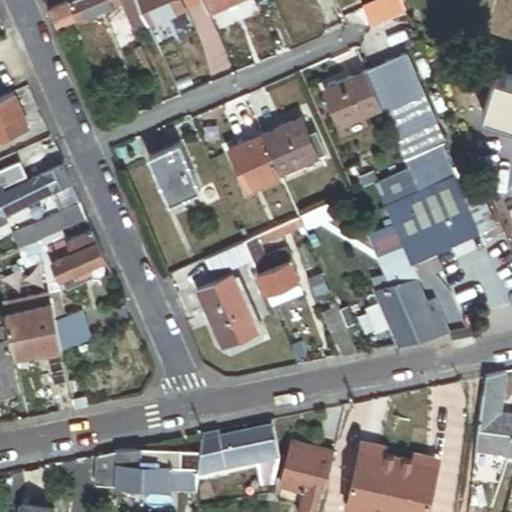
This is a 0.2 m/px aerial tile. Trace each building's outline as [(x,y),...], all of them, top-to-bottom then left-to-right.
[(58,29),(79,19),(71,0),(50,10),(58,29)] [(121,0),(71,0),(79,19),(122,1),(121,0)] [(121,0),(122,1),(136,32),(150,26),(150,25),(138,0),(121,0)] [(138,0),(150,25),(186,9),(182,0),(138,0)] [(205,0),(182,0),(186,9),(205,0)] [(205,0),(212,15),(245,0),(205,0)] [(348,0),(334,0),(344,22),(356,17),(348,0)] [(444,145),(405,57),(366,74),(382,111),(404,162),(444,145)] [(340,130),(382,111),(366,74),(324,92),(340,130)] [(511,81),(492,74),(478,114),(511,124),(511,81)] [(14,92),(0,98),(0,139),(29,126),(14,92)] [(279,177),(318,160),(301,120),(262,137),(279,177)] [(279,177),(262,137),(228,152),(247,194),(280,180),(279,177)] [(149,158),(170,205),(200,192),(179,145),(149,158)] [(453,177),(443,156),(376,188),(386,209),(453,177)] [(0,190),(4,189),(27,179),(21,164),(0,172),(0,190)] [(55,193),(72,186),(64,168),(6,193),(0,195),(0,217),(5,215),(31,204),(55,193)] [(437,254),(480,234),(453,177),(386,209),(395,227),(413,266),(437,254)] [(35,212),(59,202),(55,193),(31,204),(35,212)] [(86,219),(81,207),(58,218),(59,219),(63,228),(63,229),(68,227),(86,219)] [(63,228),(59,219),(43,226),(48,235),(63,228)] [(89,226),(86,219),(68,227),(71,234),(89,226)] [(304,229),(300,220),(257,238),(260,247),(304,229)] [(39,240),(48,236),(48,235),(43,226),(20,236),(24,247),(39,240)] [(395,227),(368,240),(384,276),(413,266),(395,227)] [(61,231),(48,236),(39,240),(48,286),(60,280),(104,260),(92,231),(66,243),(61,231)] [(260,247),(257,238),(245,243),(258,275),(270,270),(265,258),(260,247)] [(205,263),(211,276),(247,260),(241,247),(205,263)] [(284,250),(265,258),(270,270),(289,262),(284,250)] [(437,254),(413,266),(427,277),(429,280),(445,273),(437,254)] [(270,270),(258,275),(266,295),(296,282),(298,281),(290,262),(289,262),(270,270)] [(372,280),(376,293),(415,281),(427,277),(413,266),(384,276),(372,280)] [(198,289),(221,345),(255,331),(232,275),(198,289)] [(68,317),(60,280),(48,286),(50,291),(52,302),(56,319),(68,317)] [(439,336),(439,334),(433,322),(423,297),(415,281),(376,293),(374,293),(380,307),(389,328),(399,348),(439,336)] [(266,295),(271,307),(301,294),(296,282),(266,295)] [(27,296),(30,307),(52,302),(50,291),(27,296)] [(433,293),(423,297),(433,322),(443,317),(433,293)] [(30,307),(6,312),(14,354),(45,348),(46,354),(62,350),(61,344),(56,319),(52,302),(30,307)] [(389,328),(380,307),(362,315),(372,336),(389,328)] [(90,338),(85,313),(68,317),(56,319),(61,344),(90,338)] [(449,333),(449,332),(443,317),(433,322),(439,334),(449,333)] [(0,325),(0,397),(18,394),(3,325),(0,325)] [(358,352),(346,325),(330,331),(341,356),(358,352)] [(502,396),(505,373),(486,377),(483,394),(502,396)] [(475,448),(476,448),(493,451),(499,414),(502,396),(483,394),(475,448)] [(501,452),(511,453),(511,415),(499,414),(493,451),(501,452)] [(263,483),(274,481),(280,455),(274,425),(221,436),(219,431),(203,434),(202,451),(199,472),(258,460),(260,469),(263,483)] [(298,511),(319,511),(335,451),(294,441),(283,484),(304,490),(298,511)] [(382,453),(384,446),(362,441),(360,449),(382,453)] [(96,484),(197,489),(198,482),(199,472),(202,451),(132,449),(97,456),(96,484)] [(382,453),(360,449),(348,507),(352,508),(350,511),(388,511),(400,457),(382,453)] [(511,461),(511,453),(501,452),(500,460),(511,461)] [(438,465),(440,458),(418,453),(416,460),(438,465)] [(416,460),(400,457),(388,511),(428,511),(438,465),(416,460)] [(258,460),(199,472),(198,482),(260,469),(258,460)]
